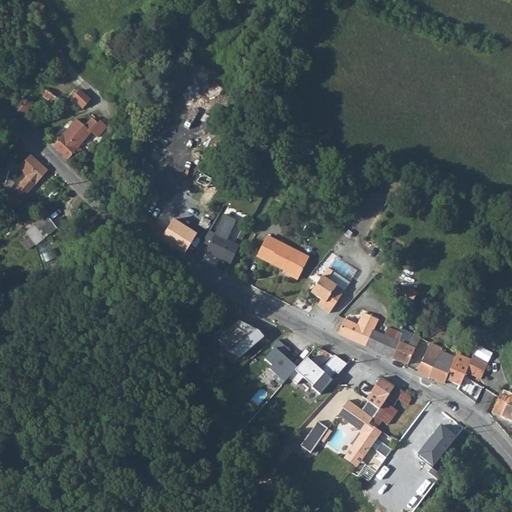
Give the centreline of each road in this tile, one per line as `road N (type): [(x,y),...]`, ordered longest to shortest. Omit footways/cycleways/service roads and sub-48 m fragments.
road 1 (tertiary): [(0,111),(128,231),(222,288),(454,402),(511,458)]
road 2 (track): [(222,288),(285,164)]
